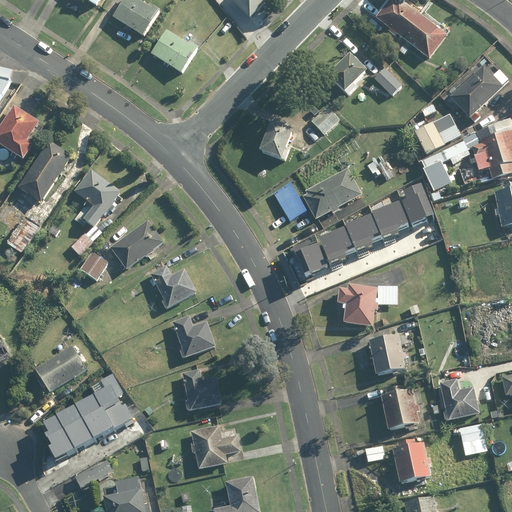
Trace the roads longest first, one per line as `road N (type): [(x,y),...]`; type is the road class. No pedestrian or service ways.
road 1 (residential): [(173,156),(232,228),(269,292),(299,382),(327,511)]
road 2 (residential): [(326,0),(173,156)]
road 3 (residential): [(0,32),(173,156)]
